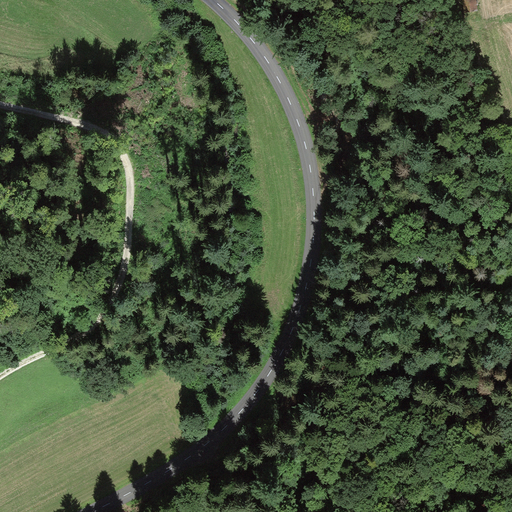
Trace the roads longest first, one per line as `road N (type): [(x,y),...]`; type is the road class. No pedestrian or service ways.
road 1 (tertiary): [(92,511),(201,451),(227,427),(288,342),(309,274),(312,170),(295,113),(261,50),(211,0)]
road 2 (track): [(0,102),(121,136),(130,156),(122,273),(111,306),(81,334),(0,376)]
